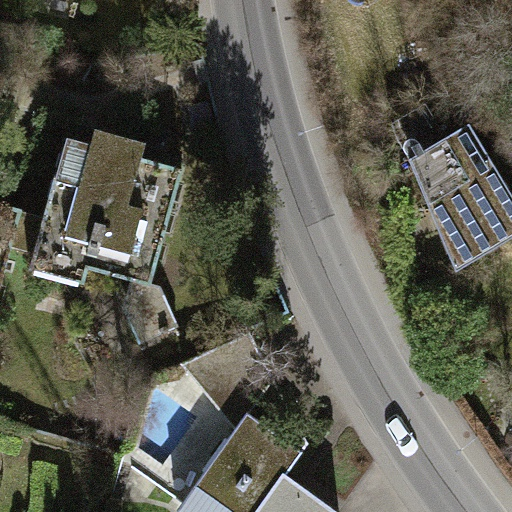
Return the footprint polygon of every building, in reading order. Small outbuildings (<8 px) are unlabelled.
[(411,160),(448,138),(427,102),(393,123),(400,144),(411,160)] [(411,160),(457,271),(511,238),(511,193),(471,124),(448,138),(411,160)] [(46,216),(23,210),(14,247),(36,253),(32,268),(84,282),(88,267),(133,280),(127,305),(143,342),(179,327),(162,286),(152,284),(183,169),(141,158),(145,143),(95,129),(91,144),(67,137),(46,216)] [(0,296),(14,247),(23,210),(0,203),(0,296)] [(179,511),(258,511),(283,478),(303,450),(250,414),(268,390),(242,338),(184,363),(237,429),(179,511)] [(332,511),(283,478),(258,511),(332,511)]
